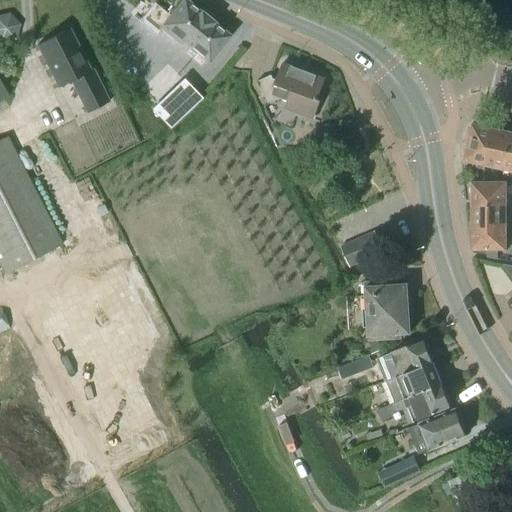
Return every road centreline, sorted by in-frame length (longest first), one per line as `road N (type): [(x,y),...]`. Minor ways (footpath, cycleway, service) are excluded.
road 1 (primary): [(511,382),(457,290),(409,101)]
road 2 (track): [(125,511),(0,289)]
road 3 (primary): [(409,101),(352,41),(257,0)]
